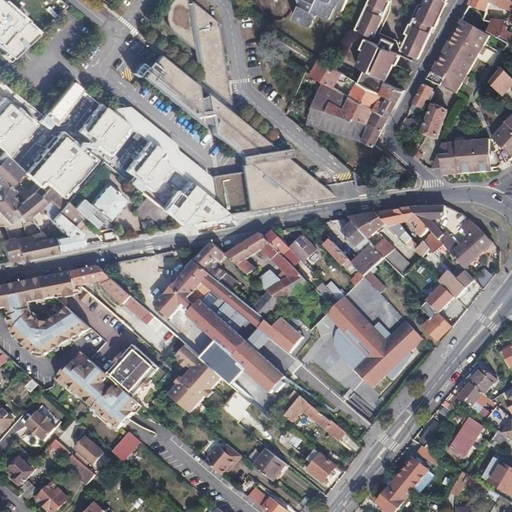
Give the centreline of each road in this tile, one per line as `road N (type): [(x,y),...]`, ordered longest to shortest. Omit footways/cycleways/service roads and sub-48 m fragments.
road 1 (residential): [(437,194),(0,275)]
road 2 (secondary): [(511,293),(333,511)]
road 3 (residential): [(437,194),(389,138),(461,0)]
